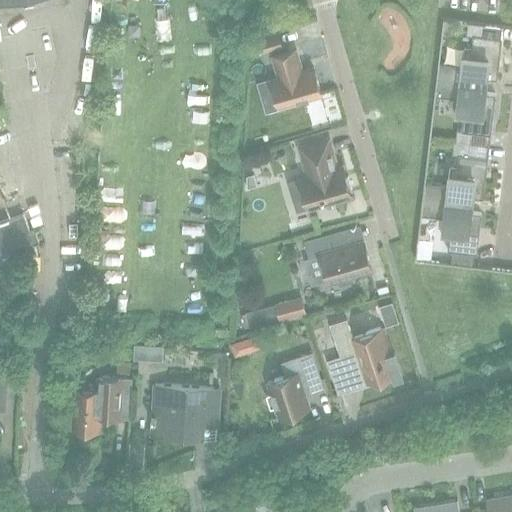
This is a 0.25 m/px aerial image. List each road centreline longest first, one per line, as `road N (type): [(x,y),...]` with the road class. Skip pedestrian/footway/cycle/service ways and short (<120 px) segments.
road 1 (residential): [(397,284),(323,0)]
road 2 (residential): [(342,511),(380,479),(511,457)]
